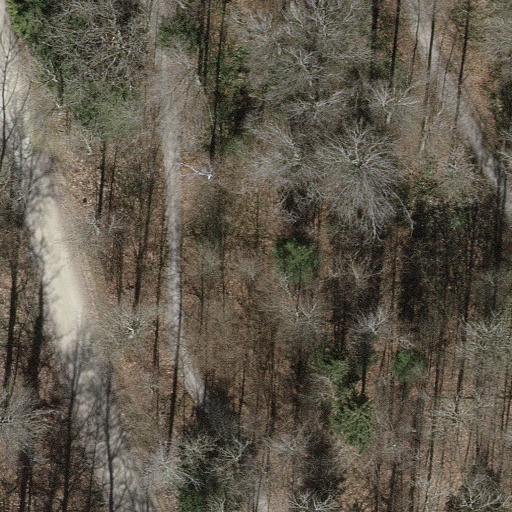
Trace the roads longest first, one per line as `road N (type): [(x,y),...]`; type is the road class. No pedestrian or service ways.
road 1 (track): [(0,63),(69,378),(144,511)]
road 2 (track): [(511,206),(418,0)]
